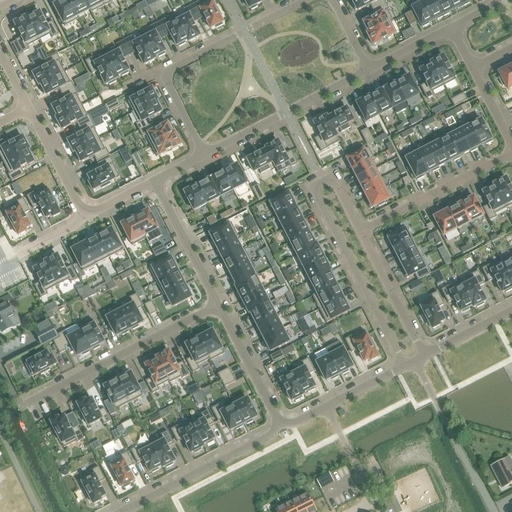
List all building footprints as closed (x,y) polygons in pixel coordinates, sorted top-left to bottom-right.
[(79,20),(68,0),(60,0),(58,1),(59,3),(54,5),(65,27),(79,20)] [(92,13),(84,0),(68,0),(79,20),(78,17),(90,11),(91,13),(92,13)] [(105,6),(101,0),(84,0),(92,13),(105,6)] [(222,16),(217,7),(215,8),(211,0),(200,6),(198,3),(192,7),(198,19),(204,17),(207,22),(211,29),(215,27),(216,29),(223,25),(222,23),(223,23),(220,17),(222,16)] [(261,3),(259,0),(242,0),(245,5),(247,4),(249,9),(250,9),(251,11),(258,7),(257,5),(261,3)] [(386,4),(383,0),(351,0),(350,1),(352,0),(353,3),(352,4),(355,11),(357,10),(358,11),(370,5),(373,10),(386,4)] [(426,8),(432,21),(436,18),(437,20),(443,17),(439,8),(434,0),(423,0),(422,1),(426,8)] [(434,0),(439,8),(443,17),(449,14),(448,12),(453,10),(452,8),(447,0),(434,0)] [(447,0),(452,8),(453,10),(457,8),(458,10),(460,8),(464,7),(460,0),(447,0)] [(428,23),(432,21),(426,8),(422,1),(423,3),(412,8),(423,28),(429,25),(428,23)] [(367,34),(393,21),(388,11),(389,10),(386,4),(373,10),(376,16),(363,23),(364,24),(362,25),(366,31),(367,30),(369,33),(367,34)] [(196,28),(193,22),(198,19),(192,7),(185,10),(187,13),(177,18),(189,42),(200,37),(196,28)] [(137,8),(129,12),(131,16),(132,16),(137,13),(139,12),(137,8)] [(59,35),(52,20),(46,23),(44,19),(43,19),(40,12),(38,13),(38,12),(31,15),(32,17),(28,19),(27,17),(39,41),(51,35),(52,38),(59,35)] [(405,15),(410,26),(417,23),(412,12),(405,15)] [(39,41),(27,17),(24,18),(24,17),(16,20),(17,22),(15,23),(19,32),(22,38),(16,41),(23,54),(29,50),(28,47),(39,41)] [(189,42),(177,18),(166,24),(165,21),(158,24),(165,37),(170,34),(177,46),(178,46),(179,47),(186,44),(185,42),(188,41),(189,43),(189,42)] [(373,46),(397,34),(391,23),(393,22),(393,21),(367,34),(373,46)] [(166,52),(159,40),(165,37),(158,24),(152,27),(153,30),(143,36),(155,60),(156,60),(155,58),(158,56),(159,58),(165,54),(164,53),(166,52)] [(155,60),(143,36),(133,41),(131,38),(124,41),(131,54),(137,51),(140,57),(144,66),(155,60)] [(131,54),(124,41),(119,44),(126,57),(131,54)] [(48,58),(42,48),(37,51),(38,54),(37,57),(31,60),(34,66),(48,58)] [(126,64),(123,58),(118,49),(105,55),(118,79),(117,77),(121,75),(122,77),(129,73),(128,72),(129,71),(126,64)] [(39,86),(65,72),(59,62),(61,61),(57,54),(48,59),(45,61),(48,67),(42,70),(33,74),(39,86)] [(118,79),(105,55),(94,61),(92,58),(86,62),(92,74),(98,71),(101,77),(106,85),(108,84),(109,86),(116,82),(115,80),(118,79)] [(431,63),(432,65),(443,87),(456,80),(451,71),(448,65),(444,56),(441,58),(440,56),(433,60),(434,61),(431,63)] [(432,93),(443,87),(432,65),(429,66),(429,64),(421,68),(422,70),(420,71),(424,78),(424,79),(426,82),(426,83),(420,86),(427,99),(434,96),(432,93)] [(511,87),(511,73),(509,68),(505,70),(504,68),(498,71),(508,90),(511,87)] [(75,88),(72,82),(70,83),(65,72),(39,86),(41,85),(43,88),(41,89),(44,95),(46,94),(47,96),(59,89),(62,95),(75,88)] [(397,80),(398,82),(396,83),(406,102),(419,95),(409,76),(404,79),(403,77),(397,80)] [(384,89),(383,89),(393,109),(406,102),(396,83),(394,84),(393,83),(387,86),(388,87),(384,89)] [(57,119),(82,106),(77,95),(78,95),(75,88),(62,95),(65,100),(52,107),(53,108),(51,109),(55,117),(57,116),(58,118),(56,119),(57,119)] [(154,102),(158,100),(152,89),(143,94),(143,93),(137,96),(138,97),(128,101),(134,112),(132,113),(154,102)] [(372,95),(370,97),(380,115),(393,109),(383,89),(382,90),(378,92),(377,91),(371,94),(372,95)] [(451,100),(454,107),(467,100),(464,94),(451,100)] [(362,101),(357,104),(366,122),(380,115),(370,97),(368,98),(367,96),(361,99),(362,101)] [(108,113),(121,106),(118,99),(105,106),(105,107),(108,113)] [(149,119),(162,112),(161,111),(163,110),(159,104),(158,104),(156,102),(158,101),(158,100),(154,102),(132,113),(137,124),(136,125),(139,131),(152,124),(149,119)] [(445,111),(442,105),(431,111),(434,116),(445,111)] [(71,126),(77,123),(79,129),(92,122),(89,115),(88,116),(82,106),(57,119),(62,130),(71,126)] [(108,113),(105,107),(100,110),(103,116),(109,113),(108,113)] [(327,117),(326,117),(339,142),(340,142),(334,131),(339,129),(341,133),(350,128),(348,124),(353,121),(347,109),(340,112),(334,115),(333,116),(328,119),(327,117)] [(316,122),(314,123),(318,130),(317,131),(320,136),(315,139),(321,152),(328,149),(328,148),(339,142),(326,117),(325,118),(324,116),(315,121),(316,122)] [(100,118),(92,122),(95,128),(103,124),(100,118)] [(489,134),(491,134),(486,125),(484,126),(482,120),(470,126),(481,146),(485,143),(486,145),(493,142),(489,134)] [(74,153),(100,139),(94,129),(95,128),(92,122),(79,129),(82,134),(76,137),(77,137),(68,141),(74,153)] [(173,134),(172,131),(173,131),(170,124),(168,125),(168,124),(155,130),(152,124),(139,131),(143,137),(146,136),(151,146),(172,136),(175,134),(175,133),(173,134)] [(481,146),(470,126),(460,131),(470,151),(471,153),(477,150),(476,148),(481,146)] [(374,142),(368,129),(361,132),(367,145),(374,142)] [(122,139),(117,130),(112,133),(117,142),(122,139)] [(470,151),(460,131),(449,137),(459,157),(460,158),(461,158),(460,156),(470,151),(471,153),(470,151)] [(172,149),(181,145),(175,134),(172,136),(151,146),(157,157),(166,152),(167,153),(172,150),(172,149)] [(459,157),(449,137),(438,142),(449,162),(453,160),(454,162),(460,158),(459,157)] [(8,161),(30,150),(28,147),(30,147),(26,140),(25,140),(23,138),(15,142),(14,142),(9,145),(6,139),(0,141),(0,155),(4,163),(8,161)] [(110,156),(106,149),(105,150),(100,139),(74,153),(76,152),(77,155),(76,156),(79,162),(81,162),(81,163),(94,156),(97,162),(110,156)] [(298,164),(291,151),(285,154),(282,149),(278,142),(276,143),(276,141),(267,146),(268,147),(266,148),(279,173),(290,167),(291,168),(298,164)] [(449,162),(438,142),(428,148),(427,145),(427,146),(439,169),(439,167),(449,162)] [(439,169),(427,146),(416,151),(415,149),(427,173),(432,171),(433,173),(439,169)] [(126,147),(119,151),(125,164),(133,160),(131,157),(126,148),(126,147)] [(279,173),(266,148),(267,150),(260,154),(260,153),(254,156),(254,157),(247,160),(254,173),(259,170),(261,174),(270,169),(268,165),(273,163),(278,173),(279,173)] [(352,169),(374,158),(369,148),(345,160),(348,166),(350,165),(352,169)] [(396,154),(393,148),(389,151),(386,152),(388,157),(391,156),(396,154)] [(427,173),(415,149),(404,155),(417,181),(424,177),(423,175),(427,173)] [(27,166),(34,163),(33,161),(35,161),(31,154),(30,155),(28,151),(30,150),(8,161),(4,163),(10,175),(8,175),(12,182),(25,175),(22,169),(27,167),(27,166)] [(133,160),(137,167),(143,164),(138,153),(131,157),(133,160)] [(120,178),(113,165),(114,164),(111,158),(98,164),(101,170),(95,173),(88,177),(91,182),(89,183),(93,191),(101,187),(102,189),(111,185),(110,183),(120,178)] [(357,179),(376,169),(372,160),(374,159),(374,158),(352,169),(357,179)] [(247,184),(237,165),(232,168),(231,166),(225,169),(226,171),(224,172),(233,191),(247,184)] [(362,189),(381,179),(376,169),(357,179),(362,189)] [(233,191),(224,172),(222,173),(221,171),(215,175),(215,176),(212,178),(211,178),(220,197),(233,191)] [(220,197),(211,178),(210,179),(206,181),(205,179),(199,182),(200,184),(198,185),(208,204),(220,197)] [(494,184),(507,208),(511,205),(511,188),(511,187),(506,178),(503,180),(502,178),(496,182),(497,183),(494,184)] [(367,198),(389,187),(388,187),(386,188),(381,179),(362,189),(367,198)] [(494,185),(495,186),(491,189),(490,187),(483,190),(484,192),(483,193),(486,199),(489,205),(483,208),(490,221),(496,218),(494,215),(507,208),(494,184),(494,185)] [(208,204),(198,185),(196,187),(195,185),(189,188),(190,190),(184,192),(187,197),(185,198),(189,207),(192,206),(194,211),(208,204)] [(259,185),(252,189),(259,201),(265,198),(259,185)] [(394,197),(389,187),(367,198),(369,202),(368,203),(371,209),(378,205),(379,207),(385,204),(384,202),(394,197)] [(58,206),(54,197),(52,198),(47,188),(34,194),(34,193),(27,197),(34,209),(39,206),(42,212),(43,212),(46,219),(52,216),(53,218),(60,214),(56,207),(58,206)] [(270,203),(277,217),(296,207),(295,205),(296,204),(293,198),(292,199),(289,194),(270,203)] [(463,203),(460,204),(470,223),(483,216),(474,197),(469,200),(468,198),(462,201),(463,203)] [(27,220),(24,214),(30,211),(23,198),(17,202),(17,203),(5,209),(10,219),(8,220),(12,229),(14,228),(18,236),(26,232),(25,230),(30,227),(27,220)] [(452,208),(447,211),(457,229),(470,223),(460,204),(458,205),(457,203),(451,207),(452,208)] [(296,207),(277,217),(284,230),(303,220),(300,215),(302,214),(299,208),(297,209),(296,207)] [(457,229),(447,211),(445,212),(444,210),(438,213),(439,215),(434,218),(444,236),(457,229)] [(137,217),(135,218),(146,239),(148,243),(162,237),(148,211),(143,213),(142,212),(136,215),(137,217)] [(222,220),(230,216),(228,212),(220,216),(222,220)] [(207,220),(210,226),(217,223),(214,216),(207,219),(207,220)] [(127,222),(121,225),(133,246),(146,239),(135,218),(133,219),(132,217),(126,220),(127,222)] [(309,233),(308,231),(310,230),(307,224),(305,225),(303,220),(284,230),(282,231),(288,244),(309,233)] [(238,237),(231,223),(229,224),(221,228),(210,234),(212,239),(211,240),(214,246),(216,246),(217,248),(238,237)] [(393,249),(412,239),(407,229),(400,232),(399,231),(392,234),(393,236),(386,239),(389,246),(391,245),(393,249)] [(123,251),(112,230),(107,232),(106,231),(100,234),(101,235),(98,237),(101,242),(109,258),(123,251)] [(316,245),(313,241),(315,240),(312,234),(310,235),(309,233),(288,244),(289,244),(291,243),(297,256),(317,245),(316,245)] [(109,258),(101,242),(98,237),(96,238),(95,236),(89,239),(90,241),(85,243),(88,249),(96,265),(109,258)] [(242,251),(236,239),(238,237),(217,248),(218,250),(216,251),(219,257),(221,256),(224,261),(234,255),(245,250),(245,249),(242,251)] [(398,258),(420,247),(419,247),(417,248),(412,239),(393,249),(398,258)] [(96,265),(88,249),(85,243),(83,244),(82,243),(76,246),(77,248),(72,250),(83,272),(96,265)] [(163,245),(152,251),(156,258),(166,252),(163,245)] [(297,256),(304,269),(324,258),(323,256),(325,255),(321,249),(320,250),(317,245),(297,256)] [(403,268),(425,257),(420,247),(398,258),(403,268)] [(444,247),(438,250),(441,255),(446,252),(444,247)] [(252,263),(245,250),(234,255),(224,261),(226,265),(224,266),(227,272),(229,271),(230,274),(252,263)] [(78,279),(71,267),(65,270),(62,264),(57,256),(55,257),(54,255),(47,259),(48,261),(45,262),(56,283),(58,286),(69,280),(71,283),(78,279)] [(511,255),(501,261),(511,282),(511,255)] [(425,257),(403,268),(405,272),(404,273),(407,279),(415,275),(418,281),(431,274),(423,258),(425,257)] [(156,283),(178,272),(177,269),(179,268),(175,262),(174,263),(171,258),(149,269),(156,283)] [(324,258),(304,269),(311,281),(331,271),(328,266),(330,266),(327,259),(325,260),(324,258)] [(511,288),(511,282),(501,261),(490,267),(489,266),(482,269),(489,282),(495,279),(498,285),(502,293),(505,292),(506,293),(511,290),(511,288)] [(56,283),(45,262),(46,264),(42,266),(41,265),(35,268),(35,270),(34,270),(38,277),(37,277),(40,283),(34,286),(41,299),(48,295),(45,289),(56,283)] [(258,276),(252,263),(230,274),(231,276),(230,277),(233,283),(235,282),(237,286),(235,287),(236,287),(256,277),(258,276)] [(336,285),(335,283),(337,282),(333,276),(332,276),(330,272),(331,272),(331,271),(311,281),(317,294),(313,296),(313,297),(336,285)] [(485,284),(478,271),(471,275),(473,278),(462,284),(461,282),(460,282),(474,308),(476,307),(477,308),(484,305),(483,303),(486,302),(482,293),(479,287),(485,284)] [(163,296),(185,284),(183,282),(185,281),(182,275),(180,276),(178,272),(156,283),(163,296)] [(256,277),(236,287),(238,292),(236,293),(239,299),(241,298),(242,300),(262,290),(256,277)] [(474,308),(460,282),(449,288),(448,287),(442,290),(448,303),(454,300),(461,312),(462,312),(463,313),(470,310),(469,308),(472,306),(473,308),(474,308)] [(173,308),(192,298),(189,293),(191,292),(188,286),(186,287),(185,284),(163,296),(166,295),(173,308)] [(343,298),(340,293),(342,292),(339,286),(337,287),(336,285),(313,297),(320,310),(343,298)] [(97,294),(94,290),(91,291),(87,294),(86,294),(89,298),(97,294)] [(262,290),(242,300),(243,303),(242,303),(245,310),(247,309),(249,313),(269,303),(262,290)] [(295,303),(290,292),(285,295),(291,305),(295,303)] [(444,305),(438,292),(431,296),(432,299),(420,305),(424,313),(422,314),(427,323),(429,322),(432,329),(440,326),(439,324),(445,321),(441,314),(438,308),(444,305)] [(89,298),(86,294),(79,297),(82,302),(89,298)] [(143,323),(137,311),(143,307),(138,299),(136,294),(129,298),(133,305),(120,311),(130,330),(132,329),(133,331),(139,328),(138,326),(143,323)] [(12,301),(10,295),(0,300),(0,328),(2,333),(21,323),(16,314),(13,315),(7,303),(12,301)] [(350,311),(347,306),(349,305),(346,299),(344,300),(343,298),(320,310),(327,323),(350,311)] [(151,302),(145,305),(150,316),(157,312),(151,302)] [(269,303),(249,313),(249,314),(251,313),(253,317),(251,318),(254,324),(256,323),(257,326),(276,316),(269,303)] [(130,330),(120,311),(106,318),(116,337),(121,334),(122,336),(128,333),(127,331),(130,330)] [(261,334),(264,339),(282,329),(276,316),(257,326),(258,328),(256,329),(260,335),(261,334)] [(104,343),(92,320),(79,327),(91,350),(93,349),(94,351),(100,348),(99,346),(104,343)] [(338,332),(334,324),(329,326),(333,334),(338,332)] [(52,325),(36,334),(42,345),(58,337),(52,325)] [(91,350),(79,327),(81,331),(68,338),(65,331),(58,335),(60,338),(66,351),(73,348),(77,357),(83,355),(83,356),(90,353),(89,351),(91,350)] [(268,347),(271,352),(289,342),(282,329),(264,339),(265,341),(263,342),(266,348),(268,347)] [(225,354),(213,331),(208,334),(207,332),(200,335),(201,337),(199,338),(211,361),(225,354)] [(378,357),(375,350),(376,349),(372,340),(370,341),(365,331),(352,338),(352,336),(345,340),(352,353),(358,350),(360,355),(361,355),(364,362),(370,360),(371,361),(378,357)] [(211,361),(199,338),(197,339),(196,337),(190,341),(191,342),(186,345),(192,358),(186,360),(193,373),(200,370),(197,366),(210,360),(211,361)] [(66,351),(60,338),(53,341),(60,354),(66,351)] [(353,368),(340,342),(326,349),(340,375),(342,373),(343,375),(349,372),(348,370),(353,368)] [(340,375),(326,349),(330,356),(316,363),(326,382),(332,379),(332,381),(339,377),(338,376),(340,375)] [(189,375),(183,362),(177,366),(174,360),(173,360),(169,351),(166,353),(165,351),(158,355),(159,357),(157,358),(170,383),(182,377),(182,379),(189,375)] [(274,364),(285,358),(281,351),(270,357),(274,364)] [(49,368),(57,364),(53,357),(51,358),(48,352),(41,356),(35,359),(25,364),(32,377),(40,373),(41,375),(50,370),(49,368)] [(170,383),(157,358),(156,358),(157,360),(154,362),(153,360),(146,364),(147,365),(146,366),(149,372),(149,373),(152,378),(146,381),(153,394),(159,391),(158,388),(169,382),(170,384),(170,383)] [(315,372),(308,359),(301,362),(304,368),(293,374),(292,371),(292,372),(304,396),(304,395),(304,393),(307,392),(308,393),(315,390),(314,388),(315,387),(312,381),(312,380),(309,375),(315,372)] [(232,375),(229,369),(218,374),(221,381),(232,375)] [(304,396),(292,372),(279,378),(284,387),(287,393),(292,402),(295,400),(295,402),(302,398),(301,397),(304,396)] [(143,396),(131,373),(126,376),(125,374),(119,377),(120,379),(118,380),(129,403),(143,396)] [(236,382),(232,375),(221,381),(225,387),(236,382)] [(129,403),(118,380),(115,382),(114,380),(108,383),(109,385),(104,387),(116,410),(129,403)] [(111,421),(104,409),(99,412),(96,406),(95,406),(92,399),(86,402),(85,400),(78,404),(81,412),(79,413),(84,421),(86,420),(89,426),(101,420),(104,425),(111,421)] [(257,411),(252,403),(250,404),(248,399),(234,406),(244,424),(246,423),(247,425),(253,422),(252,420),(257,417),(255,412),(257,411)] [(244,424),(234,406),(221,412),(218,406),(212,409),(218,422),(224,419),(230,431),(235,429),(236,430),(243,427),(242,425),(244,424)] [(211,432),(208,427),(214,424),(208,411),(201,414),(202,418),(191,423),(203,447),(204,447),(203,446),(206,444),(207,445),(214,442),(213,440),(215,439),(211,433),(211,432)] [(84,439),(77,427),(72,430),(69,424),(65,417),(59,420),(58,418),(51,422),(54,429),(52,430),(57,439),(59,438),(64,448),(76,442),(77,443),(84,439)] [(203,447),(191,423),(179,429),(178,426),(171,430),(177,443),(184,440),(186,445),(187,445),(191,454),(194,452),(195,454),(202,450),(201,449),(203,447)] [(118,430),(112,432),(116,440),(121,437),(120,434),(120,433),(118,430)] [(168,448),(174,445),(168,432),(161,435),(162,438),(151,444),(150,442),(150,443),(163,468),(165,467),(166,469),(173,465),(173,463),(175,462),(171,453),(168,448)] [(113,442),(103,447),(106,453),(116,447),(113,442)] [(163,468),(150,443),(138,448),(138,447),(131,451),(137,463),(143,460),(146,466),(150,473),(151,472),(152,474),(159,470),(158,469),(162,467),(163,468)] [(134,465),(127,452),(120,456),(122,459),(110,465),(115,473),(113,474),(117,483),(119,482),(122,487),(123,487),(124,489),(130,485),(130,483),(134,481),(131,474),(128,468),(134,465)] [(491,467),(502,489),(511,483),(511,462),(509,457),(491,467)] [(102,489),(99,483),(105,480),(99,467),(92,471),(92,472),(80,478),(85,488),(83,489),(88,498),(89,497),(93,505),(101,501),(100,499),(106,496),(102,489)] [(317,511),(308,494),(292,502),(296,511),(313,511),(315,511),(316,511),(317,511)] [(319,496),(312,500),(318,511),(325,508),(319,496)] [(384,501),(385,502),(389,511),(401,511),(395,496),(384,501)] [(296,511),(292,502),(275,510),(276,511),(296,511)]
